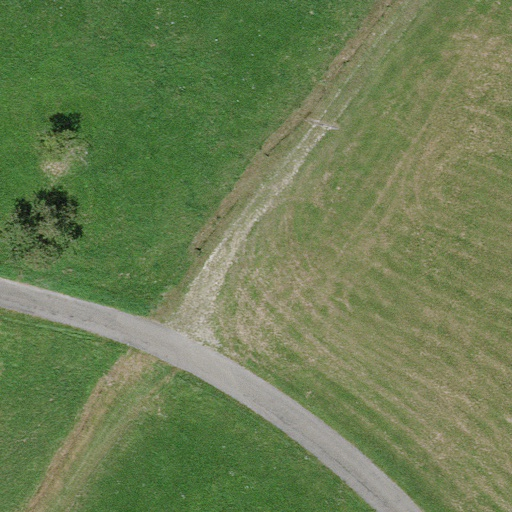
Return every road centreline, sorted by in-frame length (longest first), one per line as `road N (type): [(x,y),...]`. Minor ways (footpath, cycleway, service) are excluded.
road 1 (track): [(422,0),(53,511)]
road 2 (unclassified): [(400,511),(352,463),(269,402),(168,345),(0,297)]
